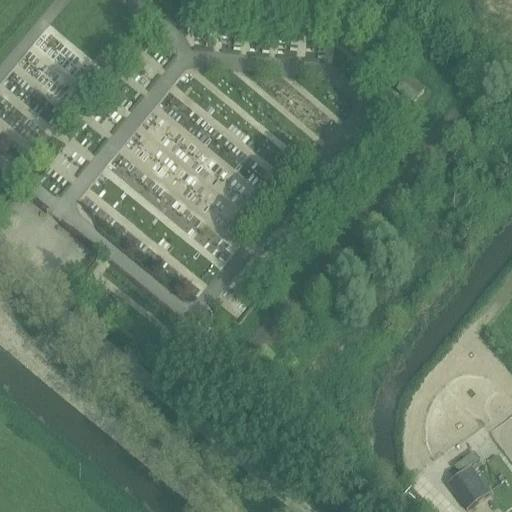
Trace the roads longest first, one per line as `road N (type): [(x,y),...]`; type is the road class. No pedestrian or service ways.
road 1 (unclassified): [(302,511),(102,347)]
road 2 (residential): [(102,347),(111,379),(233,511)]
road 3 (unclassified): [(102,347),(0,265)]
